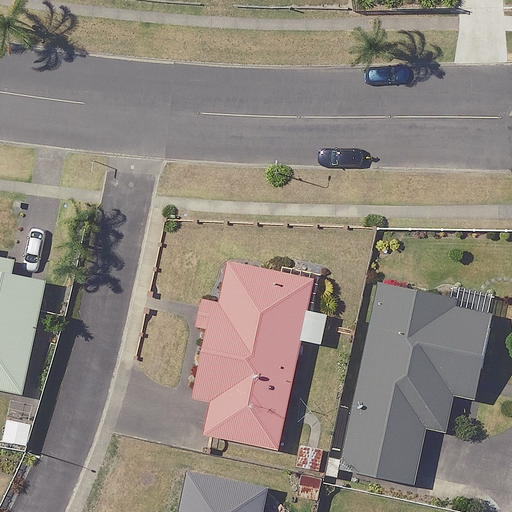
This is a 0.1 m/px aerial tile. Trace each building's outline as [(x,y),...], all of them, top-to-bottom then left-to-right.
[(23,263),(0,257),(0,392),(28,399),(53,288),(19,280),(23,263)] [(321,286),(237,267),(227,309),(210,305),(204,332),(217,335),(202,403),(218,407),(211,438),(283,455),(321,286)] [(416,487),(420,466),(428,428),(451,433),(458,397),(479,402),(500,304),(445,292),(443,303),(385,291),(347,473),(416,487)] [(333,435),(307,430),(299,472),(325,477),(333,435)] [(181,511),(273,511),(277,493),(188,478),(181,511)]
